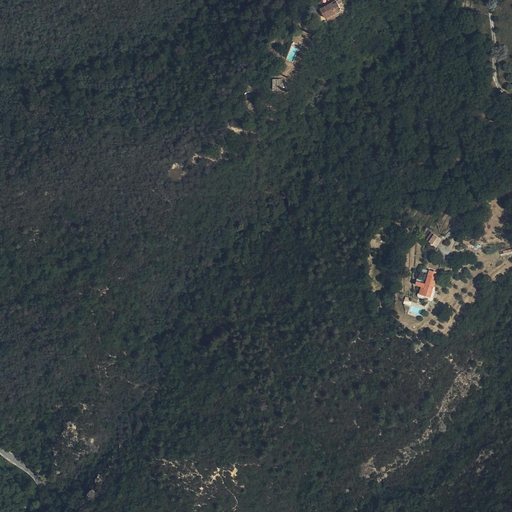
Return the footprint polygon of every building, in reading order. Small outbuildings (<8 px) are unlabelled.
[(344,9),(342,5),(341,2),(330,8),(329,6),(340,1),(339,0),(334,0),(323,6),(328,17),(344,9)] [(347,13),(345,11),(329,19),(330,21),(347,13)] [(286,77),(284,77),(276,77),(276,88),(285,89),(286,77)] [(443,238),(436,234),(434,241),(441,244),(443,238)] [(424,279),(422,285),(424,286),(422,292),(433,296),(437,285),(439,278),(436,276),(437,271),(433,270),(430,281),(424,279)]
